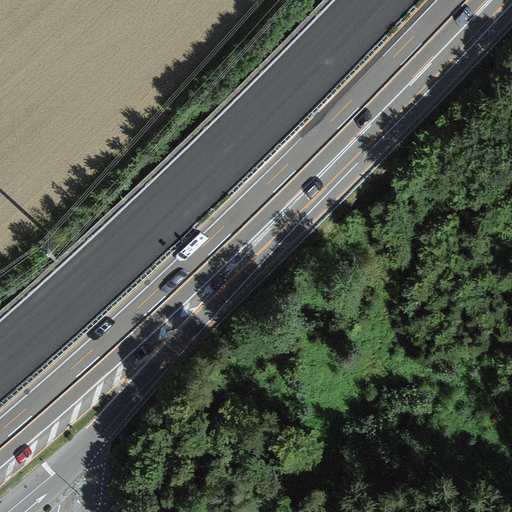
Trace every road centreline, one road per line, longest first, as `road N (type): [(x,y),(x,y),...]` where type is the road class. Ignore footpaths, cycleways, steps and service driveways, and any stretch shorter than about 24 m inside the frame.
road 1 (motorway): [(380,0),(0,367)]
road 2 (motorway): [(0,442),(355,111)]
road 3 (motorway): [(150,373),(263,249),(355,111)]
road 4 (motorway): [(355,111),(462,0)]
